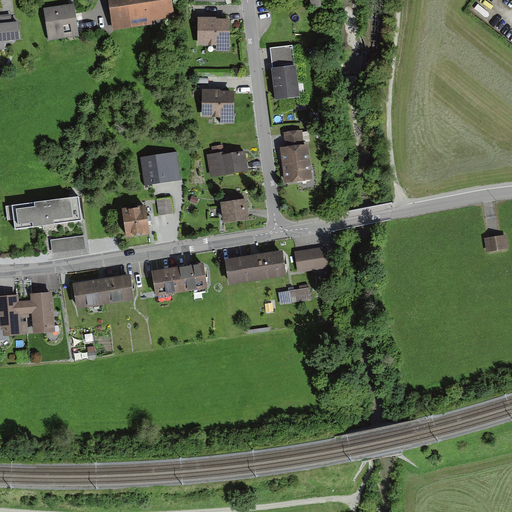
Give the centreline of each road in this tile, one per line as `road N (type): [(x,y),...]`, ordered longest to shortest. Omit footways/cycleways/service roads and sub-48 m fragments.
road 1 (tertiary): [(277,230),(0,271)]
road 2 (tertiary): [(511,192),(277,230)]
road 3 (residential): [(277,230),(248,0)]
road 4 (track): [(194,511),(357,498)]
